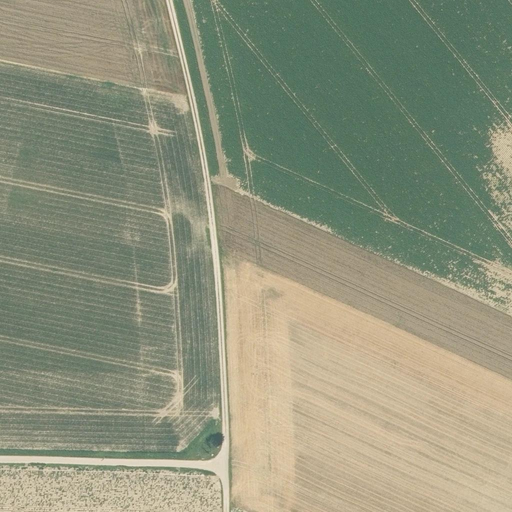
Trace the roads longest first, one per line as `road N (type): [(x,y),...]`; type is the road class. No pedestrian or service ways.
road 1 (track): [(224,464),(208,193),(167,0)]
road 2 (track): [(224,464),(0,458)]
